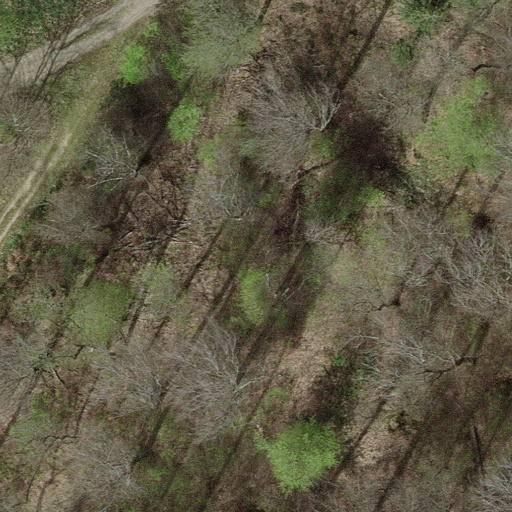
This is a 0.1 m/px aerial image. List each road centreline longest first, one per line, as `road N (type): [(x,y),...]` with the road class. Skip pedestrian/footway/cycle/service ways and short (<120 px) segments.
road 1 (track): [(0,229),(69,133),(131,14)]
road 2 (track): [(147,0),(0,73)]
